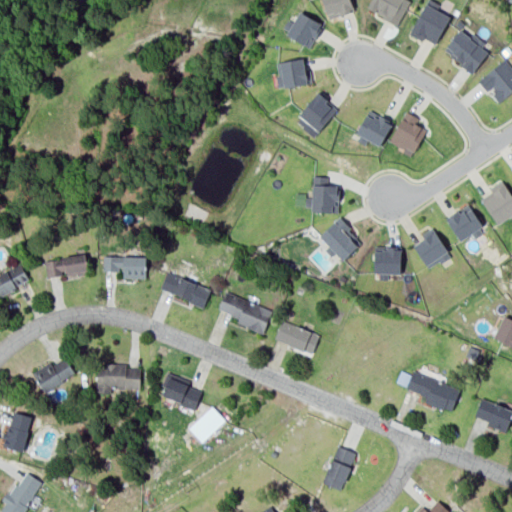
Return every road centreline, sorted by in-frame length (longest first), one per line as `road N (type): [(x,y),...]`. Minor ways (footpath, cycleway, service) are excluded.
road 1 (residential): [(0,361),(66,321),(130,315),(511,478)]
road 2 (residential): [(486,147),(445,93),(396,65),(361,63)]
road 3 (residential): [(511,129),(427,188),(394,197)]
